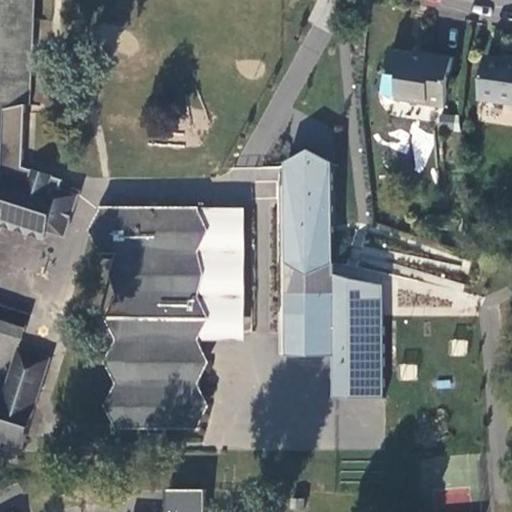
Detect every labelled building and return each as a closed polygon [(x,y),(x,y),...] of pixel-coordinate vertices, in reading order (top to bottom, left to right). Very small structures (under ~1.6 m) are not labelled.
[(0,0),(0,110),(28,105),(34,18),(34,0),(0,0)] [(399,100),(447,107),(454,57),(427,53),(427,57),(392,52),(388,72),(402,74),(399,100)] [(482,98),(511,103),(511,58),(489,55),(482,98)] [(0,215),(7,198),(24,167),(28,105),(0,110),(0,215)] [(332,262),(333,165),(313,155),(291,164),(289,261),(288,344),(339,347),(338,391),(378,394),(379,265),(332,262)] [(7,198),(0,215),(0,225),(45,239),(49,231),(66,237),(80,196),(61,189),(64,180),(24,167),(7,198)] [(204,361),(198,341),(204,319),(200,296),(200,253),(204,228),(202,208),(106,208),(101,231),(105,252),(120,253),(120,295),(116,317),(120,338),(115,361),(120,383),(115,406),(120,427),(199,427),(204,406),(199,385),(204,361)] [(204,319),(198,341),(249,342),(249,209),(202,208),(204,228),(200,253),(200,296),(204,319)] [(0,331),(24,339),(31,315),(0,304),(0,331)] [(23,448),(53,359),(21,349),(6,397),(0,395),(0,449),(3,442),(23,448)] [(204,511),(205,490),(170,490),(169,511),(204,511)]
